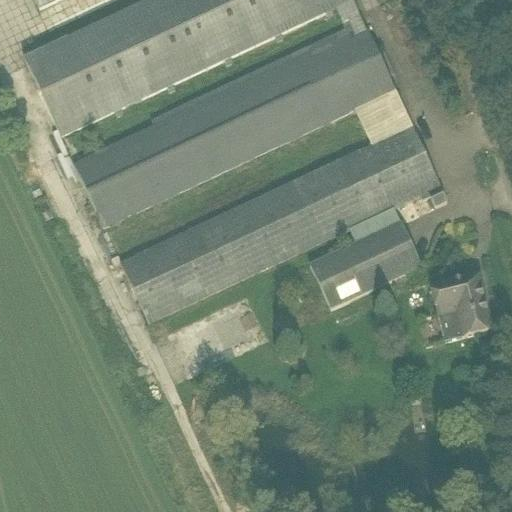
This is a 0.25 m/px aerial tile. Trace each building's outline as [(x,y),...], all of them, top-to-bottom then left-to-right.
[(32,0),(39,14),(68,0),(161,0),(28,62),(63,137),(335,10),(342,25),(347,23),(359,18),(352,3),(350,0),(32,0)] [(354,36),(77,167),(105,227),(356,109),(374,146),(121,265),(150,326),(247,279),(408,204),(426,195),(433,210),(446,204),(365,31),(359,18),(347,23),(354,36)] [(309,269),(330,314),(422,270),(401,226),(309,269)] [(431,288),(445,344),(472,337),(492,332),(485,305),(487,305),(480,276),(460,281),(431,288)] [(189,378),(268,345),(249,299),(170,331),(189,378)]
